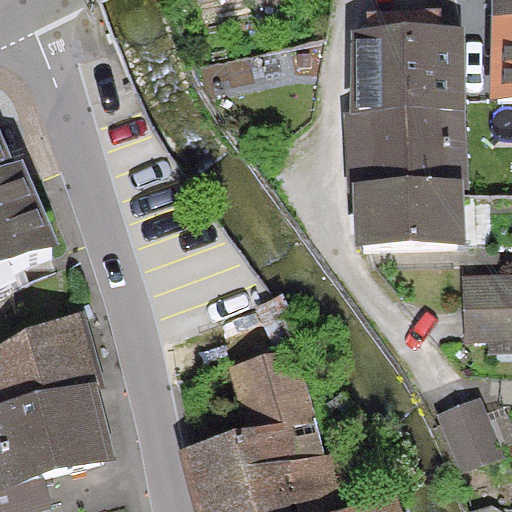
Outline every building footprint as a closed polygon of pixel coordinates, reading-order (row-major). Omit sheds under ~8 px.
[(511,0),(510,0),(511,19),(498,19),(497,91),(511,91),(511,0)] [(460,31),(366,33),(370,235),(463,233),(460,31)] [(0,82),(0,270),(71,239),(0,82)] [(511,288),(511,278),(471,279),(473,333),(511,332),(511,288)] [(88,310),(0,355),(0,511),(34,511),(56,506),(48,475),(121,457),(105,385),(88,310)] [(177,461),(187,511),(423,511),(422,511),(353,511),(344,465),(320,471),(298,369),(227,385),(241,447),(177,461)] [(484,406),(433,427),(457,483),(508,462),(484,406)]
